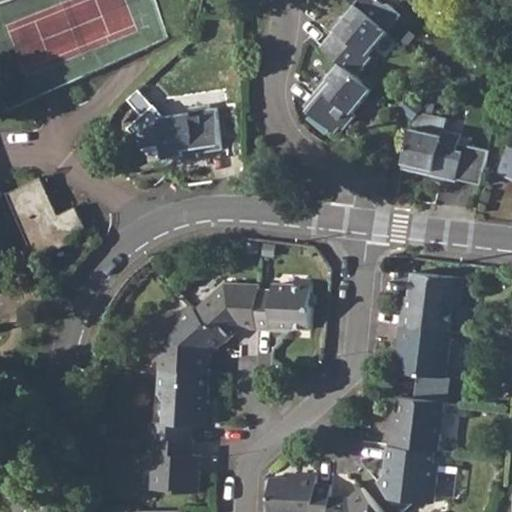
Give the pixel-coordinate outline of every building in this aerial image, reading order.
[(156,0),(0,0),(0,81),(10,110),(51,93),(131,55),(170,37),(156,0)] [(343,61),(348,66),(352,61),(363,70),(375,57),(372,54),(390,30),(358,3),(347,16),(351,20),(343,31),(338,27),(324,44),(343,61)] [(338,27),(343,31),(351,20),(347,16),(344,14),(336,24),(338,27)] [(306,103),(340,132),(344,126),(347,129),(359,115),(355,112),(375,88),(348,66),(343,61),(331,74),(335,78),(327,89),(322,85),(306,103)] [(322,85),(327,89),(335,78),(331,74),(328,72),(320,83),(322,85)] [(223,149),(217,107),(209,109),(209,104),(191,107),(191,112),(165,116),(140,89),(130,99),(144,115),(131,127),(142,140),(144,148),(166,145),(168,158),(186,155),(185,149),(198,147),(199,153),(223,149)] [(416,122),(404,168),(457,181),(458,178),(482,184),(490,149),(461,143),(463,134),(447,129),(450,117),(423,112),(416,122)] [(186,155),(186,159),(199,156),(199,153),(198,147),(185,149),(186,155)] [(511,148),(501,171),(511,175),(511,148)] [(9,192),(35,251),(71,235),(88,227),(78,205),(61,213),(43,177),(9,192)] [(35,251),(38,258),(74,242),(71,235),(35,251)] [(406,295),(403,325),(452,331),(455,302),(460,303),(463,277),(415,271),(412,296),(406,295)] [(199,308),(228,341),(244,326),(259,327),(261,289),(261,283),(228,281),(199,308)] [(261,289),(259,327),(274,328),(275,326),(313,328),(314,285),(276,283),(276,289),(261,289)] [(163,368),(212,370),(213,354),(228,341),(199,308),(194,303),(163,331),(161,368),(163,368)] [(404,342),(401,372),(447,377),(452,331),(403,325),(401,341),(404,342)] [(154,421),(153,437),(193,439),(194,424),(205,425),(206,411),(210,411),(212,370),(163,368),(162,394),(169,401),(168,421),(154,421)] [(440,450),(446,401),(401,396),(397,427),(392,426),(390,444),(437,450),(440,450)] [(158,438),(156,488),(176,489),(201,492),(200,454),(195,454),(196,440),(193,439),(158,438)] [(379,481),(404,510),(416,500),(436,502),(440,461),(435,460),(437,450),(390,444),(387,473),(379,481)] [(331,511),(333,497),(333,485),(318,484),(318,475),(300,474),(300,478),(273,477),(271,511),(331,511)] [(385,511),(364,487),(351,498),(333,497),(331,511),(385,511)]
